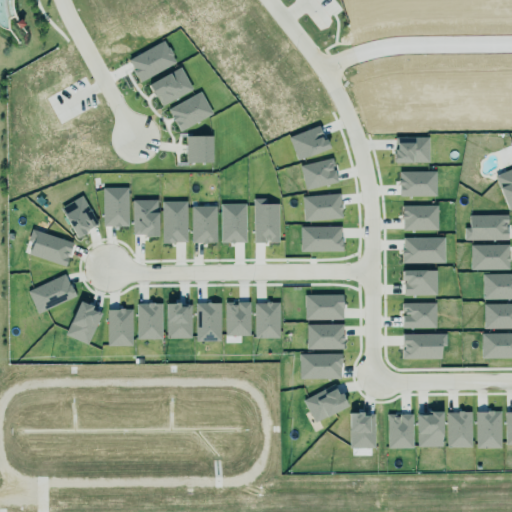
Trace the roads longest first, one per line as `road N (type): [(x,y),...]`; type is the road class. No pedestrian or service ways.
road 1 (residential): [(265,0),(323,73),(360,160),(376,378)]
road 2 (residential): [(368,273),(106,271)]
road 3 (residential): [(511,41),(399,42),(323,73)]
road 4 (residential): [(58,0),(131,139)]
road 5 (residential): [(376,378),(511,383)]
